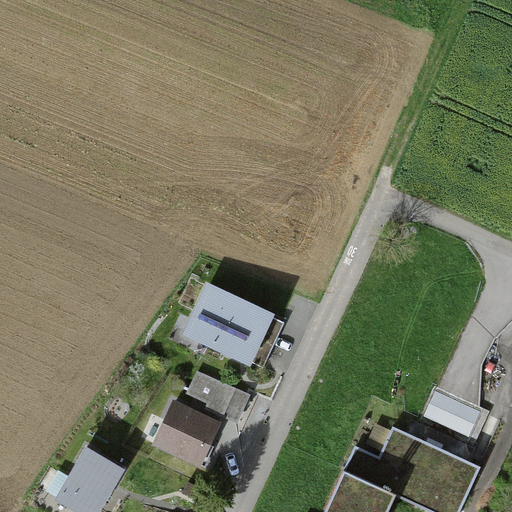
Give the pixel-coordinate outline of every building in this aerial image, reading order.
[(189,339),(259,371),(284,319),(213,287),(189,339)] [(240,428),(253,401),(207,379),(197,401),(211,408),(208,413),(240,428)] [(207,473),(228,427),(178,405),(157,451),(207,473)] [(400,511),(404,504),(421,511),(464,511),(484,468),(391,426),(377,456),(353,445),(322,511),(400,511)] [(55,498),(79,511),(101,511),(126,469),(85,446),(55,498)]
